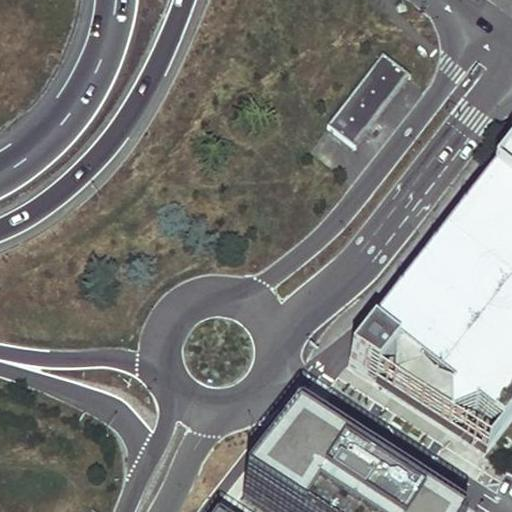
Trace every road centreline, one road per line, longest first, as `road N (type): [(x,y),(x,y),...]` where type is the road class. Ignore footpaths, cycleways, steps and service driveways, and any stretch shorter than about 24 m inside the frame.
road 1 (tertiary): [(270,325),(383,235),(511,54)]
road 2 (tertiary): [(458,61),(347,204),(243,299)]
road 3 (motorway): [(0,230),(60,194),(103,151),(134,107),(183,0)]
road 4 (residential): [(502,511),(331,402),(273,375)]
road 5 (motorway): [(115,0),(90,82),(59,126),(0,174)]
road 6 (motorway): [(0,369),(107,409),(137,438),(146,466)]
road 7 (motorway): [(0,355),(108,359),(160,371)]
road 8 (tertiary): [(243,299),(197,296),(177,308),(157,348),(160,371)]
